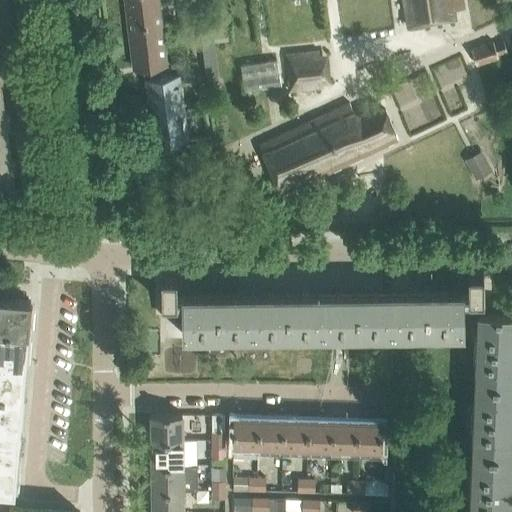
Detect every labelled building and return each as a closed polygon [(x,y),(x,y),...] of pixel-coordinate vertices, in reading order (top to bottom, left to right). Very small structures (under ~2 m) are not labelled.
[(126,0),(135,67),(142,66),(152,142),(188,138),(180,73),(150,77),(149,65),(168,63),(159,0),(126,0)] [(404,0),(408,26),(455,18),(453,8),(464,7),(463,0),(404,0)] [(199,74),(220,71),(213,29),(192,32),(199,74)] [(497,53),(507,50),(503,39),(494,43),(493,40),(471,48),(476,63),(498,56),(497,53)] [(318,49),(286,53),(289,89),(322,86),(318,49)] [(276,59),(240,64),(244,90),(280,85),(276,59)] [(0,143),(8,143),(6,126),(10,125),(9,115),(9,114),(5,114),(3,97),(0,97),(0,143)] [(258,144),(281,194),(398,139),(384,109),(358,121),(349,102),(258,144)] [(11,159),(8,143),(0,143),(0,190),(14,189),(14,187),(12,171),(15,171),(14,160),(15,160),(15,159),(11,159)] [(481,155),(470,161),(477,175),(489,169),(481,155)] [(387,207),(375,207),(375,225),(387,225),(387,207)] [(463,314),(478,314),(478,312),(483,312),(483,272),(481,272),(481,273),(468,273),(468,272),(467,272),(467,290),(176,294),(176,276),(175,276),(175,277),(162,277),(162,276),(160,276),(161,302),(175,302),(175,319),(182,319),(183,331),(181,331),(182,332),(463,329),(463,314)] [(0,329),(27,332),(30,299),(0,296),(0,329)] [(511,313),(493,312),(483,312),(478,312),(478,314),(476,360),(475,382),(511,383),(511,313)] [(0,360),(25,363),(27,332),(0,329),(0,360)] [(0,392),(22,394),(25,363),(0,360),(0,392)] [(511,383),(475,382),(474,405),(473,431),(472,453),(511,454),(511,438),(511,383)] [(0,424),(19,427),(22,394),(0,392),(0,424)] [(151,413),(151,438),(182,438),(182,412),(151,413)] [(211,412),(212,437),(225,437),(224,412),(211,412)] [(233,416),(232,456),(256,456),(256,445),(257,417),(233,416)] [(257,417),(256,445),(281,445),(282,417),(257,417)] [(282,417),(281,445),(306,446),(307,418),(282,417)] [(307,418),(306,446),(331,447),(332,419),(307,418)] [(332,419),(331,447),(356,447),(357,420),(332,419)] [(357,420),(356,447),(381,448),(382,420),(357,420)] [(0,455),(17,457),(19,427),(0,424),(0,455)] [(225,437),(212,437),(212,448),(224,448),(225,448),(225,437)] [(182,438),(151,438),(151,464),(197,463),(196,438),(182,438)] [(471,475),(470,501),(470,511),(509,511),(509,505),(509,502),(510,496),(511,496),(511,482),(510,482),(511,476),(511,473),(511,454),(472,453),(471,475)] [(0,488),(10,490),(14,490),(17,457),(0,455),(0,488)] [(152,489),(183,489),(197,488),(197,463),(151,464),(152,489)] [(224,463),(212,463),(212,489),(224,489),(224,463)] [(245,488),(255,489),(255,477),(245,476),(245,488)] [(255,489),(265,489),(265,477),(255,477),(255,489)] [(295,490),(305,490),(305,478),(295,478),(295,490)] [(305,490),(315,490),(315,478),(305,478),(305,490)] [(355,491),(355,479),(347,478),(346,491),(355,491)] [(387,492),(388,480),(355,479),(355,491),(387,492)] [(152,489),(151,511),(183,511),(183,489),(152,489)] [(212,499),(224,499),(224,489),(212,489),(212,499)] [(249,508),(259,508),(260,497),(250,496),(249,508)] [(269,509),(270,497),(260,497),(259,508),(269,509)] [(277,497),(277,509),(285,509),(285,508),(285,497),(277,497)] [(285,497),(285,508),(295,508),(295,510),(310,510),(311,498),(285,497)] [(320,510),(321,498),(311,498),(310,510),(320,510)] [(352,511),(360,511),(361,500),(353,499),(352,511)] [(369,511),(370,500),(361,500),(360,511),(369,511)]
